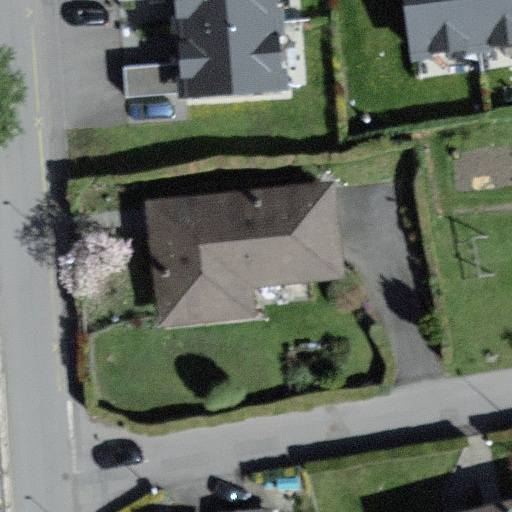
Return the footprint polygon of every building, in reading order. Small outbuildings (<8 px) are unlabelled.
[(281,0),(177,0),(179,27),(283,20),(281,0)] [(407,0),(414,57),(483,49),(477,0),(407,0)] [(511,45),(511,0),(477,0),(483,49),(511,45)] [(184,97),(288,89),(283,20),(179,27),(184,97)] [(329,186),(145,202),(157,327),(258,317),(255,286),(337,279),(329,186)] [(511,511),(511,501),(468,511),(511,511)]
